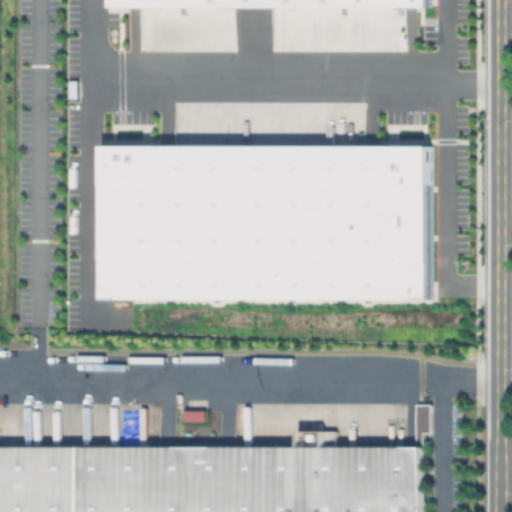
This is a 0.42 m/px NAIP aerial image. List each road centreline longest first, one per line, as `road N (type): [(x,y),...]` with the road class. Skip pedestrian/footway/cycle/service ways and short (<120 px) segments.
road 1 (tertiary): [(499,348),(500,0)]
road 2 (tertiary): [(498,511),(499,348)]
